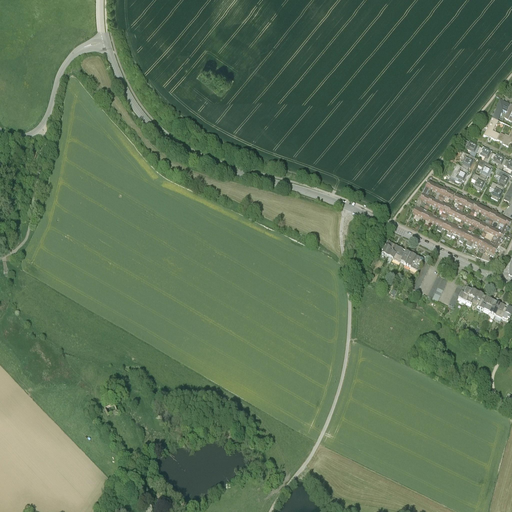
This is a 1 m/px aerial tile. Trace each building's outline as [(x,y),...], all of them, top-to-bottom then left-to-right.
[(507,123),(510,115),(499,110),(495,118),(497,118),(492,128),(498,131),(503,121),(507,123)] [(498,131),(492,128),(483,146),(496,152),(496,151),(500,145),(493,142),(498,131)] [(511,140),(508,148),(505,146),(504,147),(500,145),(496,151),(503,154),(502,156),(510,160),(511,158),(511,155),(511,140)] [(465,151),(462,157),(465,158),(464,159),(470,162),(468,166),(472,168),(473,169),(476,164),(479,158),(477,157),(478,156),(469,151),(468,153),(465,151)] [(479,158),(476,164),(478,165),(478,166),(483,169),(481,173),(487,176),(489,171),(492,165),(491,164),(491,163),(482,158),(482,159),(479,158)] [(460,178),(466,181),(467,178),(469,179),(473,171),(471,170),(472,168),(468,166),(462,163),(459,168),(463,170),(460,175),(461,175),(460,178)] [(492,165),(489,171),(492,172),(491,173),(497,176),(495,180),(498,181),(500,183),(503,178),(506,172),(504,171),(505,169),(496,165),(495,166),(492,165)] [(478,187),(485,191),(486,188),(488,189),(492,181),(490,180),(491,178),(487,176),(481,173),(480,172),(478,177),(481,179),(479,184),(480,185),(478,187)] [(506,172),(503,178),(505,179),(505,180),(510,183),(508,187),(511,188),(511,173),(509,172),(508,173),(506,172)] [(454,191),(461,195),(462,192),(464,193),(468,184),(466,183),(467,181),(466,181),(460,178),(456,176),(453,181),(457,183),(454,188),(456,189),(454,191)] [(496,197),(502,200),(503,197),(505,198),(509,190),(508,189),(508,187),(500,183),(498,181),(495,186),(499,188),(496,193),(498,194),(496,197)] [(472,200),(479,204),(480,201),(481,202),(486,194),(484,193),(485,191),(478,187),(474,185),(471,190),(475,192),(472,197),(473,198),(472,200)] [(436,194),(428,191),(427,194),(421,204),(425,206),(428,199),(432,201),(434,198),(436,194)] [(511,206),(511,192),(501,215),(507,218),(511,206)] [(445,199),(436,194),(434,198),(432,201),(439,205),(436,212),(438,213),(444,202),(445,199)] [(490,209),(496,212),(498,210),(499,210),(503,203),(501,202),(502,200),(496,197),(492,194),(489,199),(493,201),(490,206),(491,207),(490,209)] [(454,204),(445,199),(444,202),(438,213),(441,214),(444,207),(451,211),(453,207),(454,204)] [(420,207),(416,216),(419,218),(422,212),(426,214),(427,211),(429,208),(425,206),(421,204),(420,207)] [(464,208),(455,204),(454,207),(452,211),(459,214),(455,221),(457,222),(458,222),(463,212),(464,208)] [(437,216),(438,213),(436,212),(429,208),(427,211),(426,214),(423,220),(426,221),(429,215),(436,219),(437,216)] [(474,213),(464,208),(463,212),(458,222),(461,224),(464,217),(471,220),(472,217),(474,213)] [(441,214),(438,213),(437,216),(436,219),(442,222),(439,228),(442,229),(446,220),(448,217),(441,214)] [(484,218),(475,214),(473,217),(468,228),(471,229),(475,222),(480,225),(482,222),(484,218)] [(455,221),(448,217),(446,220),(442,229),(445,231),(448,225),(454,228),(456,225),(457,222),(455,221)] [(418,219),(415,218),(413,220),(412,224),(416,226),(415,230),(418,231),(419,227),(422,229),(424,226),(426,223),(423,221),(418,219)] [(493,223),(484,218),(482,222),(480,225),(487,229),(484,235),(486,237),(492,226),(493,223)] [(458,222),(457,222),(456,225),(454,228),(461,231),(458,237),(461,238),(463,232),(465,230),(466,227),(461,224),(458,222)] [(437,228),(427,223),(425,226),(424,230),(426,231),(424,235),(428,236),(429,233),(434,235),(435,231),(437,228)] [(503,227),(493,223),(492,226),(486,237),(489,238),(492,231),(499,235),(501,231),(503,227)] [(468,228),(466,227),(465,230),(463,232),(470,236),(467,242),(470,243),(473,237),(474,235),(476,231),(471,229),(468,228)] [(510,232),(503,227),(501,231),(499,235),(503,236),(500,243),(504,245),(509,235),(510,232)] [(447,234),(437,228),(435,231),(434,235),(438,237),(436,241),(440,242),(442,239),(444,240),(446,237),(447,234)] [(484,235),(476,231),(474,235),(473,237),(474,238),(471,244),(474,245),(477,239),(483,243),(485,240),(486,237),(484,235)] [(459,239),(448,234),(447,237),(445,241),(448,242),(446,246),(449,247),(451,243),(455,246),(457,242),(459,239)] [(489,238),(486,237),(485,240),(483,243),(480,249),(483,250),(486,244),(493,247),(494,244),(496,241),(489,238)] [(469,244),(459,239),(457,242),(455,246),(460,248),(458,252),(461,253),(463,250),(466,251),(468,248),(469,244)] [(500,243),(496,241),(494,244),(493,247),(497,249),(494,255),(498,257),(502,248),(504,245),(500,243)] [(478,253),(480,250),(470,245),(469,248),(467,252),(465,255),(470,258),(472,254),(477,256),(478,253)] [(489,254),(480,250),(478,253),(477,256),(475,260),(477,261),(479,258),(486,261),(488,258),(489,254)] [(392,255),(386,252),(381,264),(386,267),(392,255)] [(493,256),(489,254),(488,258),(486,261),(489,262),(487,265),(492,268),(495,261),(497,258),(493,256)] [(398,258),(392,255),(386,267),(392,270),(398,258)] [(404,261),(398,258),(392,270),(398,273),(404,261)] [(410,264),(404,261),(398,273),(404,276),(410,264)] [(416,267),(410,264),(404,276),(410,279),(416,267)] [(422,270),(416,267),(410,279),(416,282),(422,270)] [(430,275),(425,273),(412,300),(417,302),(430,275)] [(426,307),(431,309),(442,288),(437,286),(426,307)] [(447,291),(442,288),(431,309),(437,312),(447,291)] [(463,297),(458,295),(447,316),(452,319),(458,307),(463,297)] [(470,299),(463,296),(463,297),(458,307),(464,310),(470,299)] [(476,302),(470,299),(464,310),(470,314),(476,302)] [(482,305),(476,302),(470,314),(477,317),(482,305)] [(488,309),(482,305),(477,317),(483,320),(488,309)] [(494,312),(488,309),(483,320),(489,323),(494,312)] [(501,315),(494,312),(489,323),(495,326),(501,315)] [(507,318),(501,315),(495,326),(501,329),(507,318)] [(511,323),(511,320),(507,318),(501,329),(508,332),(511,323)]
